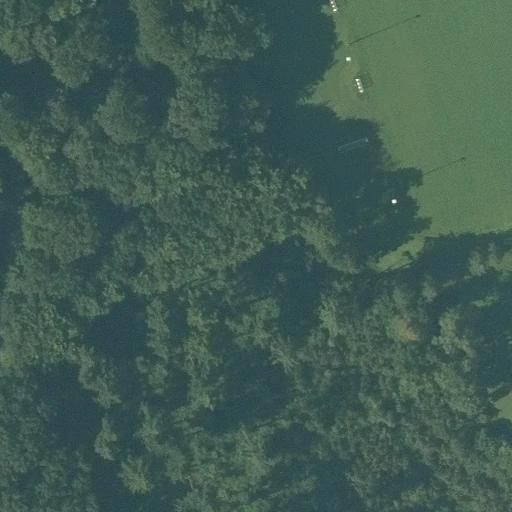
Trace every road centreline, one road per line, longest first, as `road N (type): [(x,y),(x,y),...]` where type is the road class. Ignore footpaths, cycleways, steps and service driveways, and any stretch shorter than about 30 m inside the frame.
road 1 (track): [(0,276),(135,195),(195,142),(199,0)]
road 2 (track): [(53,511),(0,381)]
